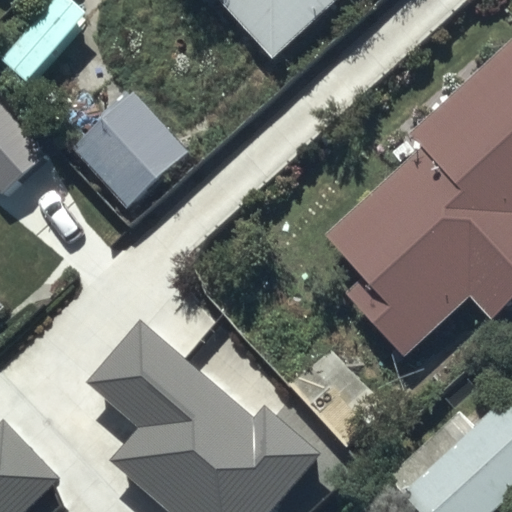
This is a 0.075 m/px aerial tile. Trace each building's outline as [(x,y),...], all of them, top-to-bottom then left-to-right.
[(363,0),(206,0),(280,77),(363,0)] [(511,61),(415,149),(428,163),(329,252),(366,293),(349,309),(406,372),(472,312),(497,340),(511,326),(511,61)] [(195,168),(137,106),(74,164),(131,226),(195,168)] [(0,113),(0,204),(8,212),(53,171),(0,113)] [(0,316),(0,334),(9,326),(0,316)] [(511,511),(511,416),(480,447),(465,431),(392,498),(404,511),(511,511)]
